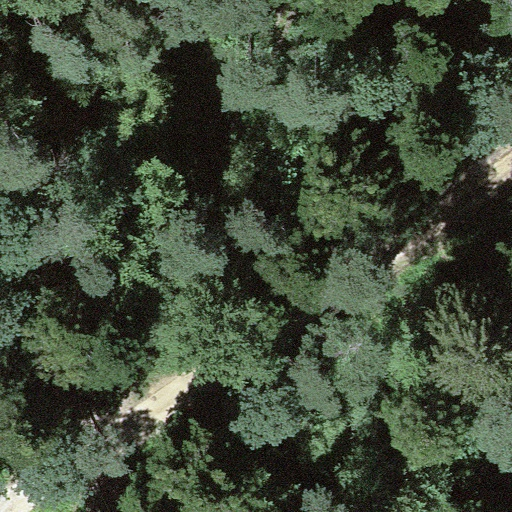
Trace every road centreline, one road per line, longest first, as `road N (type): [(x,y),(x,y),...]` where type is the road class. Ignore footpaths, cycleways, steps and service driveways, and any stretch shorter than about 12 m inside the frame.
road 1 (track): [(16,511),(511,174)]
road 2 (track): [(80,470),(286,0)]
road 3 (track): [(181,0),(221,154)]
